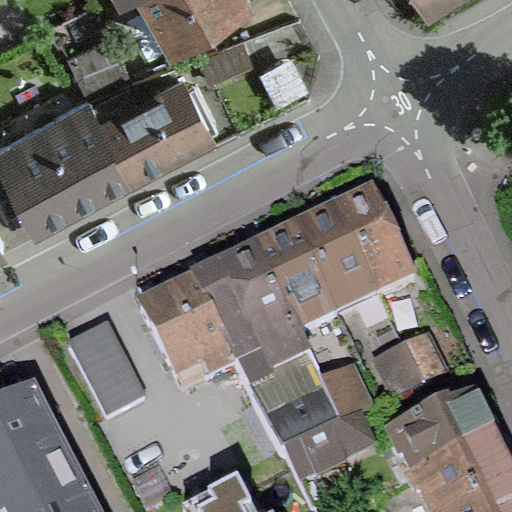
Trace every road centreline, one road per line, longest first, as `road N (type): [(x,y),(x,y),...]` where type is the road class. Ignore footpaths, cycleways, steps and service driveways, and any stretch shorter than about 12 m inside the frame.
road 1 (residential): [(0,309),(401,103)]
road 2 (residential): [(511,336),(401,103)]
road 3 (residential): [(401,103),(511,31)]
road 4 (residential): [(401,103),(338,0)]
